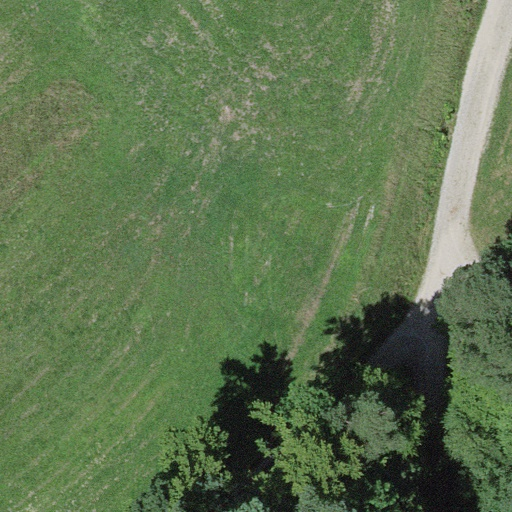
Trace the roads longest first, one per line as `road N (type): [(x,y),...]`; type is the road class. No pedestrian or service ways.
road 1 (track): [(508,0),(481,74),(428,322),(427,391),(456,511)]
road 2 (track): [(428,322),(220,511)]
